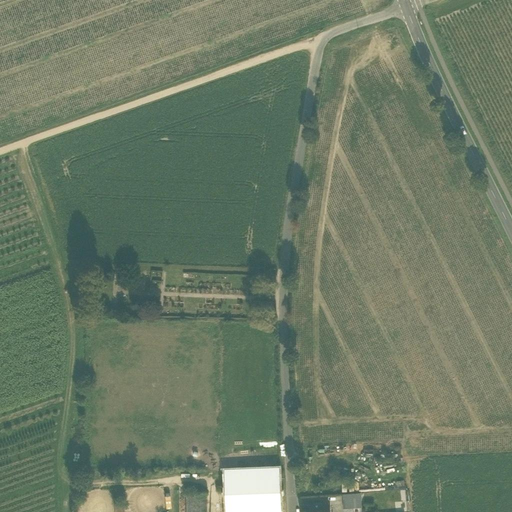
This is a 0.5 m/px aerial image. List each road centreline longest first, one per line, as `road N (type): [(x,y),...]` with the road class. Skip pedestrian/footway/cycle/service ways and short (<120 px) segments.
road 1 (residential): [(406,7),(320,39),(281,299),(291,511)]
road 2 (track): [(320,39),(0,151)]
road 3 (tertiary): [(406,7),(511,230)]
